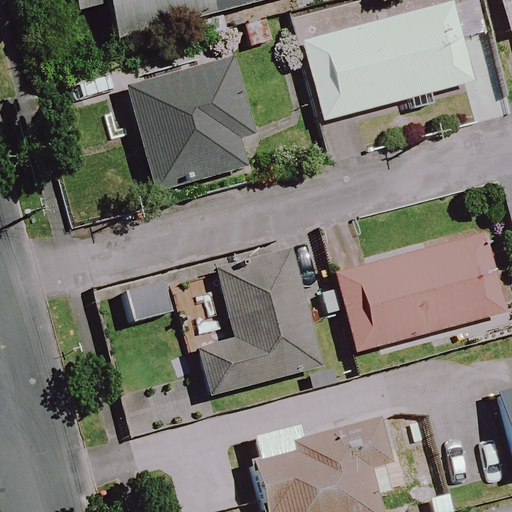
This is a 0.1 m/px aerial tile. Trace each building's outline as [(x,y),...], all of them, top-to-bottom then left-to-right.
[(291,0),(66,0),(72,19),(101,12),(110,46),(291,0)] [(511,39),(511,0),(492,0),(503,42),(511,39)] [(449,8),(292,50),(314,130),(470,88),(449,8)] [(242,177),(233,141),(247,137),(229,66),(195,75),(120,94),(146,201),(242,177)] [(481,237),(327,281),(350,360),(503,316),(481,237)] [(311,378),(283,255),(211,271),(228,347),(191,355),(202,402),(311,378)] [(511,397),(489,404),(511,485),(511,397)] [(398,511),(392,489),(374,421),(290,443),(294,457),(247,469),(258,511),(398,511)]
